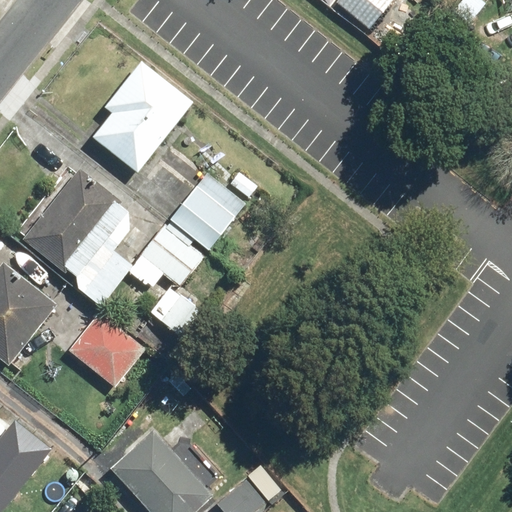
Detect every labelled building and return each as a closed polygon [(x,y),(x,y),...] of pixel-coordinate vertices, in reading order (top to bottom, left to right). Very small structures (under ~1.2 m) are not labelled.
[(345,0),(339,8),(367,30),(390,0),(345,0)] [(403,0),(396,0),(372,30),(398,52),(426,18),(403,0)] [(491,6),(483,0),(464,0),(454,13),(473,28),(491,6)] [(89,132),(143,172),(194,103),(140,63),(89,132)] [(210,170),(135,265),(179,299),(254,205),(210,170)] [(84,171),(25,236),(101,303),(135,265),(117,248),(141,222),(84,171)] [(0,351),(11,361),(58,302),(0,256),(0,351)] [(99,308),(68,349),(119,387),(150,346),(99,308)] [(16,416),(0,437),(0,507),(50,443),(16,416)] [(155,427),(110,467),(151,511),(187,511),(212,490),(155,427)] [(252,482),(224,507),(228,511),(258,511),(269,502),(252,482)]
